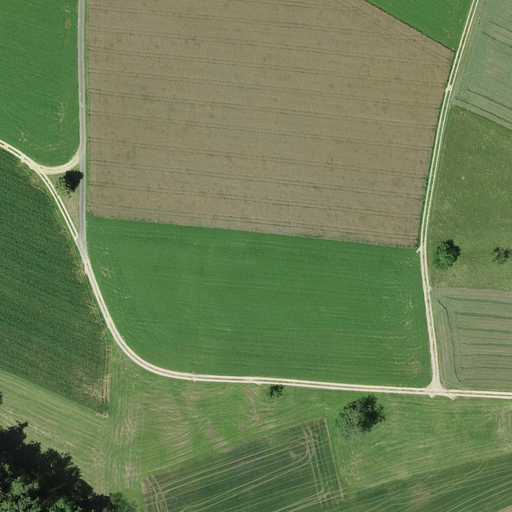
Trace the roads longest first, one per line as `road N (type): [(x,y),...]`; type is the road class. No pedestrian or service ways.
road 1 (track): [(511,398),(159,372),(116,334),(84,250)]
road 2 (track): [(437,393),(426,233),(445,111),(479,0)]
road 3 (track): [(84,250),(83,0)]
road 4 (track): [(84,250),(40,171),(0,143)]
